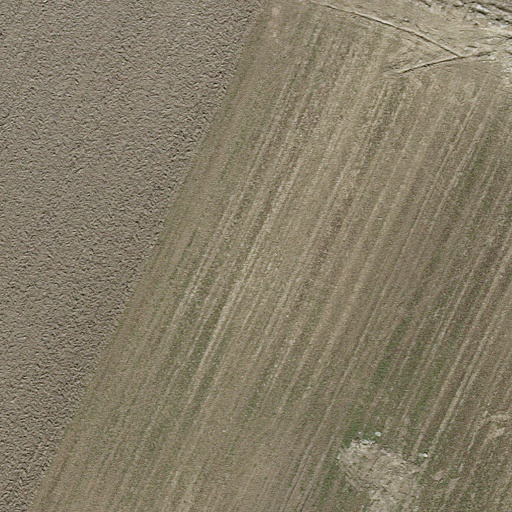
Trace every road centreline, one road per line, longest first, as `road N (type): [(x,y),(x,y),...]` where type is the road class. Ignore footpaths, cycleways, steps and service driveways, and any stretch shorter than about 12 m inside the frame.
road 1 (motorway): [(0,367),(325,333),(511,303)]
road 2 (motorway): [(449,0),(0,59)]
